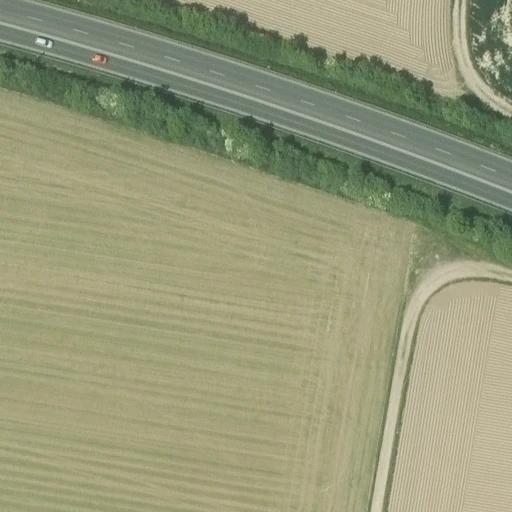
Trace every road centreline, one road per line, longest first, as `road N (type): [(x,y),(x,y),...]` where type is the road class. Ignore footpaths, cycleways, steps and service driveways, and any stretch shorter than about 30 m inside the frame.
road 1 (trunk): [(0,17),(213,79),(511,189)]
road 2 (track): [(381,511),(420,308),(456,276),(511,280)]
road 3 (track): [(464,0),(463,62),(475,90),(511,118)]
